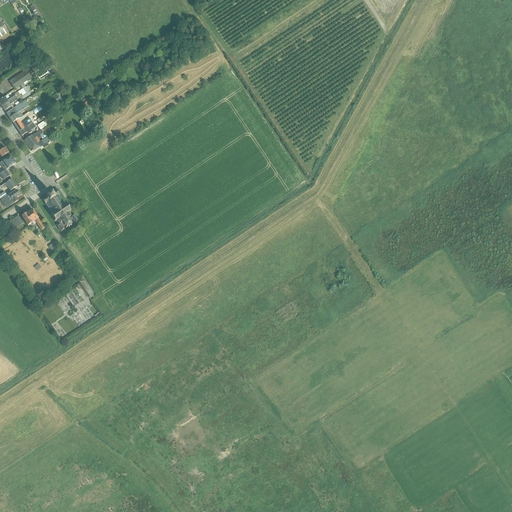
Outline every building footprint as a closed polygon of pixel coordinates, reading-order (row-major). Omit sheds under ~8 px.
[(0,43),(1,42),(4,41),(10,36),(1,22),(0,22),(0,43)] [(5,58),(0,60),(0,72),(1,74),(15,64),(8,53),(4,56),(5,58)] [(42,59),(31,66),(36,73),(47,66),(42,59)] [(20,86),(23,84),(32,78),(31,78),(26,70),(9,81),(14,90),(20,86)] [(47,71),(38,77),(40,81),(49,75),(47,71)] [(21,94),(29,88),(28,86),(25,87),(19,91),(21,94)] [(0,104),(1,107),(20,95),(18,92),(9,98),(8,95),(0,100),(0,104)] [(20,95),(1,107),(6,114),(14,108),(11,104),(22,97),(20,95)] [(86,98),(80,102),(84,108),(90,104),(86,98)] [(14,108),(6,114),(12,124),(26,114),(24,111),(21,114),(20,114),(19,113),(29,107),(27,104),(24,101),(14,108)] [(26,114),(12,124),(19,133),(33,123),(35,122),(29,113),(26,114)] [(40,130),(41,130),(48,126),(44,121),(37,126),(40,130)] [(33,123),(19,133),(21,137),(27,133),(28,135),(32,132),(30,131),(36,127),(33,123)] [(41,130),(40,130),(24,141),(31,152),(33,152),(42,146),(44,148),(48,146),(47,143),(50,141),(52,140),(49,136),(47,138),(46,137),(40,142),(37,137),(42,133),(41,130)] [(5,148),(0,151),(0,155),(1,158),(8,153),(5,148)] [(10,156),(0,163),(0,165),(4,171),(0,173),(0,175),(3,180),(10,176),(6,170),(8,168),(12,166),(15,164),(10,156)] [(12,179),(0,187),(0,189),(0,190),(6,186),(10,191),(17,187),(12,179)] [(60,225),(57,227),(60,232),(65,229),(63,227),(64,226),(66,227),(69,227),(71,226),(71,224),(71,222),(73,221),(74,223),(78,220),(75,215),(71,217),(71,216),(72,216),(69,212),(70,211),(66,205),(65,206),(59,196),(60,195),(60,194),(59,191),(58,191),(57,191),(57,190),(56,190),(56,191),(55,191),(55,190),(54,191),(55,191),(52,193),(51,194),(50,193),(50,194),(47,196),(46,195),(46,196),(46,197),(45,198),(43,200),(42,199),(42,200),(41,200),(42,201),(42,200),(45,204),(44,205),(45,205),(46,205),(52,215),(51,214),(51,215),(50,216),(51,217),(52,216),(55,221),(54,221),(54,222),(55,221),(55,222),(56,222),(56,221),(56,220),(59,224),(60,225)] [(6,197),(1,200),(0,200),(3,205),(4,206),(5,205),(3,203),(8,199),(10,202),(12,200),(14,203),(18,201),(16,198),(19,196),(18,193),(17,191),(16,191),(6,197)] [(32,210),(21,217),(27,226),(32,224),(32,225),(33,225),(36,223),(41,231),(44,229),(32,210)] [(5,229),(1,232),(4,236),(23,224),(18,216),(3,226),(4,227),(5,229)] [(53,244),(48,247),(52,252),(56,249),(53,244)]
